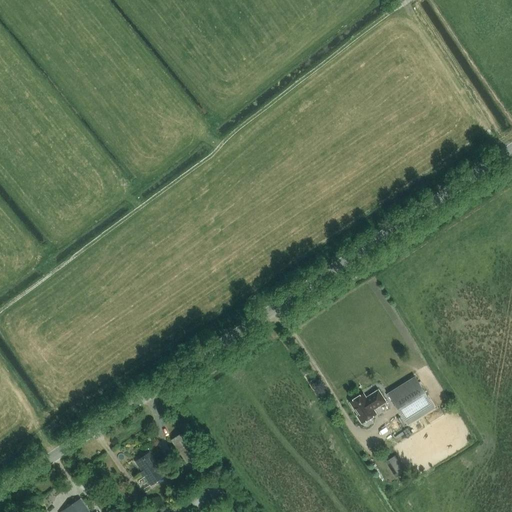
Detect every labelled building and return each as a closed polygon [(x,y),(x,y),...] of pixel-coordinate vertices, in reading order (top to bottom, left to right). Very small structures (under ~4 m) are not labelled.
[(415,376),(388,393),(408,424),(434,407),(415,376)] [(357,416),(362,423),(377,414),(374,410),(386,402),(379,390),(370,395),(370,396),(367,398),(364,393),(350,402),(358,415),(357,416)] [(172,440),(191,469),(208,457),(189,429),(172,440)] [(145,476),(151,485),(165,475),(152,456),(149,458),(147,455),(139,460),(141,463),(138,465),(145,476)] [(397,463),(389,468),(396,478),(407,471),(396,455),(393,457),(397,463)] [(202,511),(227,496),(215,477),(162,511),(202,511)] [(86,511),(79,501),(62,511),(86,511)]
